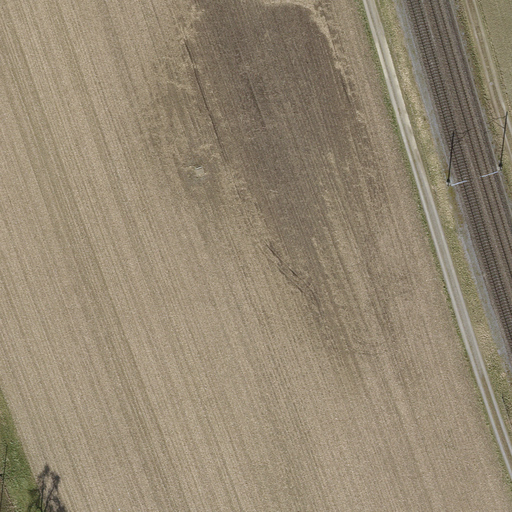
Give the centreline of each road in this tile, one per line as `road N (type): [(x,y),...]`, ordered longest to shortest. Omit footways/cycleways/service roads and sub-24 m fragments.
road 1 (track): [(374,0),(511,456)]
road 2 (track): [(468,0),(511,148)]
